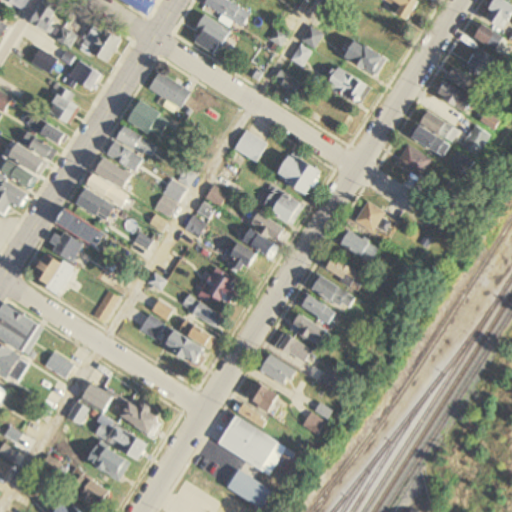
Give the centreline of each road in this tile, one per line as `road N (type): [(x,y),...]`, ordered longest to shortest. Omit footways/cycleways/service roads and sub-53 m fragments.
road 1 (residential): [(140,511),(460,0)]
road 2 (residential): [(412,204),(91,0)]
road 3 (secondary): [(0,277),(175,0)]
road 4 (residential): [(204,410),(0,282)]
